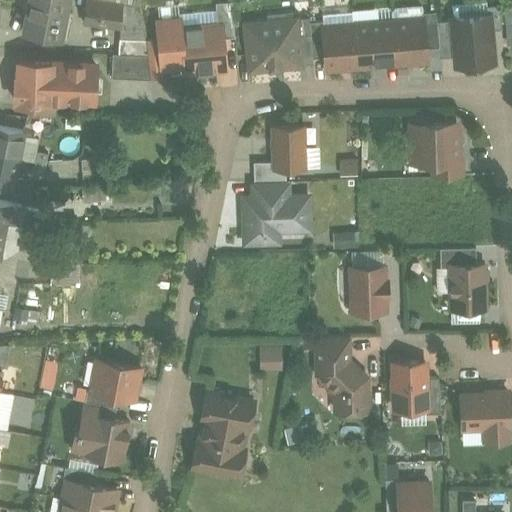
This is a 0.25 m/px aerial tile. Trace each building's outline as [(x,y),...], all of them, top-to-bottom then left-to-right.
[(67,0),(31,0),(25,31),(60,38),(67,0)] [(131,4),(105,0),(87,0),(84,21),(129,27),(131,15),(130,15),(131,4)] [(232,0),(229,0),(217,1),(219,22),(223,22),(224,36),(236,35),(232,0)] [(501,3),(488,5),(489,13),(490,13),(491,28),(503,27),(501,3)] [(437,10),(423,11),(424,17),(425,17),(427,47),(440,46),(438,20),(437,10)] [(489,13),(454,16),(454,19),(457,54),(458,64),(494,61),(491,28),(490,13),(489,13)] [(180,16),(158,18),(160,37),(161,49),(163,67),(185,65),(181,26),(180,16)] [(310,16),(295,17),(296,27),(297,26),(298,34),(312,32),(311,20),(310,16)] [(295,17),(247,22),(251,68),(301,63),(298,34),(297,26),(296,27),(295,17)] [(424,17),(394,19),(397,61),(428,59),(427,47),(425,17),(424,17)] [(324,19),(311,20),(312,32),(314,56),(326,55),(324,25),(325,25),(324,19)] [(394,19),(355,23),(358,64),(368,64),(374,59),(396,57),(397,61),(394,19)] [(454,19),(438,20),(442,56),(457,54),(454,19)] [(181,26),(185,65),(185,72),(227,68),(224,36),(223,22),(219,22),(181,26)] [(325,25),(324,25),(326,55),(327,67),(358,64),(355,23),(325,25)] [(148,38),(121,37),(120,52),(149,54),(148,39),(148,38)] [(160,37),(148,39),(149,51),(150,51),(161,49),(160,37)] [(163,67),(161,49),(150,51),(152,75),(164,73),(163,67)] [(120,52),(114,52),(113,76),(152,78),(150,54),(120,52)] [(52,61),(22,60),(22,59),(20,59),(20,76),(17,76),(17,77),(17,97),(16,97),(16,99),(18,99),(18,101),(30,101),(29,115),(57,114),(58,99),(52,99),(53,61),(52,61)] [(97,63),(53,61),(52,99),(58,99),(96,101),(97,63)] [(87,117),(67,116),(66,137),(86,139),(87,128),(87,117)] [(457,120),(431,121),(428,119),(418,119),(416,122),(413,122),(413,135),(419,140),(420,160),(432,160),(458,159),(459,158),(458,151),(460,151),(460,134),(458,134),(457,120)] [(304,124),(275,124),(276,160),(276,167),(287,166),(305,166),(304,124)] [(25,130),(0,125),(0,154),(19,157),(25,130)] [(49,152),(37,150),(35,161),(47,163),(49,152)] [(19,157),(0,154),(0,183),(14,186),(19,157)] [(103,158),(83,158),(84,181),(104,180),(103,158)] [(459,158),(458,159),(432,160),(433,175),(465,174),(464,158),(459,158)] [(276,160),(255,160),(255,180),(287,179),(287,166),(276,167),(276,160)] [(47,163),(35,161),(33,172),(45,174),(47,163)] [(288,195),(287,179),(255,180),(256,196),(288,195)] [(256,196),(252,196),(252,209),(246,209),(247,240),(279,239),(279,227),(310,226),(309,194),(288,195),(256,196)] [(12,202),(0,199),(0,227),(7,229),(8,222),(18,224),(22,204),(12,202)] [(51,210),(27,206),(22,232),(35,235),(36,224),(48,226),(51,210)] [(35,235),(22,232),(20,243),(32,245),(34,236),(35,235)] [(78,242),(53,243),(53,256),(79,255),(78,242)] [(477,245),(441,246),(441,266),(451,265),(451,262),(477,262),(477,245)] [(384,248),(362,249),(363,261),(363,264),(385,264),(384,248)] [(363,261),(362,249),(352,249),(353,261),(363,261)] [(79,281),(79,255),(53,256),(52,281),(79,281)] [(477,262),(451,262),(451,265),(452,307),(486,306),(485,262),(477,262)] [(363,264),(353,265),(354,308),(386,307),(385,293),(388,293),(388,277),(385,278),(385,264),(363,264)] [(33,286),(9,281),(3,313),(27,318),(32,295),(33,286)] [(58,296),(48,296),(32,295),(27,318),(53,323),(58,296)] [(350,370),(349,334),(317,334),(318,372),(332,371),(331,370),(350,370)] [(12,341),(0,341),(0,363),(7,364),(12,341)] [(281,366),(281,348),(262,348),(262,367),(281,366)] [(141,365),(98,357),(98,360),(93,384),(92,387),(92,388),(124,395),(135,397),(141,365)] [(40,358),(35,384),(47,387),(52,360),(40,358)] [(98,360),(89,362),(86,379),(93,384),(98,360)] [(426,360),(394,361),(395,378),(394,379),(394,396),(396,397),(401,397),(402,407),(426,406),(428,406),(427,376),(426,360)] [(368,375),(362,369),(350,370),(331,370),(332,371),(332,390),(336,394),(337,409),(368,408),(368,403),(371,400),(370,392),(368,389),(368,375)] [(442,411),(439,376),(427,376),(428,406),(426,406),(426,412),(442,411)] [(124,395),(92,388),(92,387),(89,387),(86,400),(117,406),(121,406),(124,395)] [(255,399),(208,390),(203,417),(206,417),(201,439),(199,438),(193,465),(240,474),(246,448),(243,447),(247,425),(250,426),(255,399)] [(509,390),(462,392),(464,427),(491,426),(491,438),(511,437),(511,434),(510,398),(509,390)] [(117,406),(86,400),(84,411),(115,417),(117,406)] [(115,417),(84,411),(80,428),(78,428),(77,434),(89,436),(86,451),(123,458),(131,420),(115,417)] [(98,471),(66,465),(64,478),(68,479),(68,478),(95,483),(98,471)] [(399,477),(386,477),(387,511),(399,511),(398,481),(399,481),(399,477)] [(95,483),(68,478),(68,479),(65,496),(91,501),(90,507),(113,511),(118,487),(95,483)] [(399,481),(398,481),(399,511),(431,511),(430,479),(399,481)] [(91,501),(65,496),(61,511),(112,511),(113,511),(90,507),(91,501)] [(476,511),(476,497),(463,498),(463,511),(476,511)]
